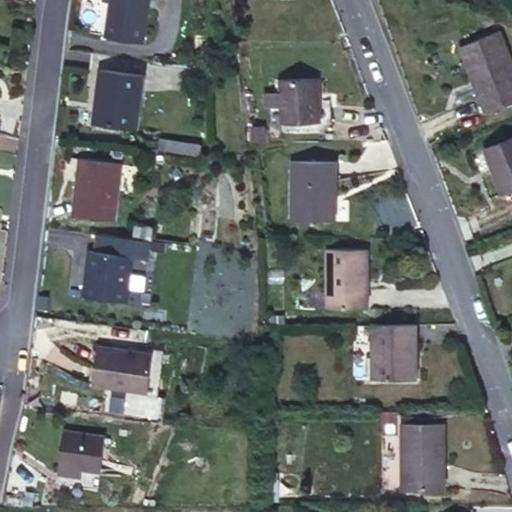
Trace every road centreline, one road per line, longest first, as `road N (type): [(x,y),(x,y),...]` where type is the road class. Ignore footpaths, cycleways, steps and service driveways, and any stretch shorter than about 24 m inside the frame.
road 1 (residential): [(511,441),(349,0)]
road 2 (residential): [(5,352),(54,0)]
